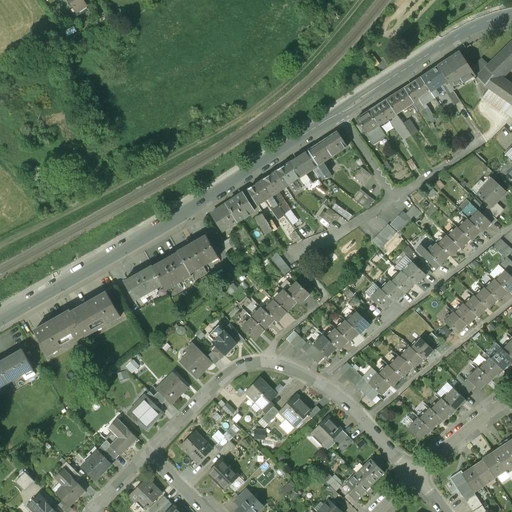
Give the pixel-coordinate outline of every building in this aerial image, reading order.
[(87,0),(72,0),(81,12),(91,5),(87,0)] [(511,42),(486,68),(492,75),(494,74),(499,77),(511,64),(511,42)] [(460,51),(437,66),(447,81),(448,83),(451,87),(460,81),(461,83),(475,75),(473,72),(460,51)] [(437,66),(420,77),(430,92),(441,85),(447,81),(437,66)] [(511,87),(499,77),(494,74),(492,75),(486,68),(477,77),(485,85),(511,104),(511,87)] [(420,77),(404,88),(413,103),(421,98),(422,101),(420,102),(423,106),(434,98),(430,92),(420,77)] [(448,83),(443,87),(447,94),(453,90),(451,87),(448,83)] [(404,88),(387,99),(397,114),(413,103),(404,88)] [(511,105),(489,89),(482,97),(505,113),(511,105)] [(460,101),(453,90),(447,94),(454,105),(460,101)] [(397,114),(387,99),(370,110),(380,125),(392,117),(393,119),(391,121),(403,139),(410,135),(403,123),(397,114)] [(432,104),(420,112),(430,128),(434,126),(432,123),(436,120),(431,114),(434,112),(433,110),(435,109),(432,104)] [(370,110),(357,119),(360,123),(358,125),(362,132),(364,130),(366,133),(380,125),(370,110)] [(417,133),(408,119),(403,123),(410,135),(412,136),(417,133)] [(339,130),(310,149),(319,165),(326,174),(330,171),(325,162),(349,145),(339,130)] [(319,165),(310,149),(303,153),(313,169),(319,165)] [(303,153),(290,162),(299,178),(304,175),(313,169),(303,153)] [(290,162),(276,171),(286,186),(294,181),(299,190),(305,187),(299,178),(290,162)] [(362,167),(355,176),(364,183),(372,174),(362,167)] [(276,171),(263,180),(279,205),(281,207),(286,203),(279,191),(286,186),(276,171)] [(311,184),(307,178),(306,178),(304,175),(299,178),(305,187),(308,191),(313,188),(314,190),(323,184),(321,181),(317,183),(316,181),(311,184)] [(491,178),(483,187),(479,183),(473,189),(492,207),(505,193),(491,178)] [(263,180),(249,189),(258,205),(267,199),(273,208),(279,205),(263,180)] [(361,189),(354,198),(368,209),(375,200),(361,189)] [(244,192),(228,203),(239,220),(255,210),(244,192)] [(482,214),(466,200),(457,209),(468,219),(480,231),(482,233),(491,223),(482,214)] [(228,203),(212,213),(223,230),(239,220),(228,203)] [(292,210),(286,203),(281,207),(286,214),(292,210)] [(281,207),(279,205),(273,208),(279,218),(286,214),(281,207)] [(421,214),(413,206),(409,210),(417,218),(421,214)] [(341,216),(330,207),(326,212),(334,218),(337,220),(341,216)] [(326,212),(323,210),(320,215),(330,223),(334,218),(326,212)] [(417,218),(409,210),(406,214),(411,219),(414,222),(417,218)] [(495,219),(486,210),(482,214),(491,223),(495,219)] [(406,214),(403,211),(399,216),(407,223),(411,219),(406,214)] [(274,230),(264,214),(258,218),(267,234),(270,232),(273,238),(276,236),(272,231),(274,230)] [(407,223),(399,216),(395,220),(403,227),(407,223)] [(468,219),(459,229),(470,239),(471,241),(480,231),(468,219)] [(403,227),(395,220),(391,224),(397,231),(398,232),(403,227)] [(397,231),(390,224),(386,228),(393,235),(397,231)] [(459,229),(457,227),(448,237),(459,247),(461,248),(470,239),(459,229)] [(393,235),(386,228),(382,233),(389,239),(393,235)] [(389,239),(382,233),(378,237),(385,243),(389,239)] [(207,235),(179,250),(180,252),(192,272),(220,256),(207,235)] [(448,237),(447,235),(438,245),(449,255),(451,257),(459,247),(448,237)] [(238,248),(232,237),(222,243),(228,253),(238,248)] [(378,237),(374,241),(381,248),(385,243),(378,237)] [(398,237),(386,243),(390,251),(402,244),(398,237)] [(501,239),(493,247),(497,251),(505,243),(501,239)] [(505,243),(497,251),(501,255),(509,247),(505,243)] [(437,244),(429,252),(422,245),(416,251),(436,269),(449,255),(438,245),(437,244)] [(511,250),(509,247),(501,255),(505,259),(507,257),(511,251),(511,250)] [(180,252),(155,266),(164,283),(167,288),(193,274),(192,272),(180,252)] [(279,252),(270,259),(273,263),(282,256),(279,252)] [(282,256),(273,263),(277,268),(286,261),(282,256)] [(505,259),(499,265),(503,269),(511,261),(507,257),(505,259)] [(286,261),(277,268),(280,272),(289,265),(286,261)] [(511,262),(511,261),(503,269),(505,271),(507,273),(511,268),(511,262)] [(412,263),(403,272),(415,283),(416,285),(425,275),(412,263)] [(154,265),(126,281),(133,292),(132,292),(136,299),(164,283),(155,266),(154,265)] [(289,265),(280,272),(284,277),(293,270),(289,265)] [(402,271),(393,280),(404,291),(406,292),(415,283),(403,272),(402,271)] [(505,271),(496,281),(507,292),(508,293),(511,288),(511,277),(507,273),(505,271)] [(391,279),(382,288),(394,299),(395,300),(404,291),(393,280),(391,279)] [(496,281),(494,279),(486,289),(497,299),(498,301),(507,292),(496,281)] [(311,293),(298,281),(288,291),(298,300),(301,303),(311,293)] [(382,288),(381,287),(372,296),(385,309),(394,299),(382,288)] [(486,289),(484,287),(475,297),(486,307),(488,309),(497,299),(486,289)] [(288,291),(285,288),(275,298),(288,310),(298,300),(288,291)] [(108,291),(72,311),(85,335),(86,336),(122,315),(108,291)] [(475,297),(474,295),(465,305),(476,316),(477,317),(486,307),(475,297)] [(288,310),(275,298),(265,308),(275,318),(279,321),(288,310)] [(465,305),(463,304),(454,313),(466,324),(467,325),(476,316),(465,305)] [(265,308),(263,306),(253,316),(266,328),(275,318),(265,308)] [(71,310),(36,329),(50,354),(85,335),(72,311),(71,310)] [(357,310),(348,320),(359,330),(361,331),(370,322),(357,310)] [(454,313),(453,312),(444,321),(457,333),(466,324),(454,313)] [(266,328),(253,316),(244,326),(257,338),(266,328)] [(347,318),(338,328),(349,338),(351,340),(359,330),(348,320),(347,318)] [(232,322),(226,329),(233,336),(239,330),(232,322)] [(226,329),(221,323),(210,334),(216,339),(214,341),(218,345),(226,353),(227,354),(239,341),(233,336),(226,329)] [(338,328),(337,327),(328,336),(337,345),(340,348),(349,338),(338,328)] [(296,330),(289,338),(292,341),(300,333),(296,330)] [(300,333),(292,341),(296,345),(304,337),(300,333)] [(328,336),(325,333),(316,343),(319,346),(323,350),(327,354),(328,355),(337,345),(328,336)] [(304,337),(296,345),(301,349),(303,346),(308,341),(304,337)] [(308,341),(303,346),(307,350),(315,342),(311,338),(308,341)] [(433,350),(420,338),(411,348),(422,358),(424,360),(433,350)] [(511,340),(503,350),(511,358),(511,340)] [(214,361),(195,342),(188,349),(192,352),(183,361),(199,377),(214,361)] [(315,342),(307,350),(311,354),(319,346),(316,343),(315,342)] [(226,353),(218,345),(214,350),(222,358),(226,353)] [(319,346),(311,354),(316,358),(323,350),(319,346)] [(411,348),(410,347),(401,356),(412,367),(413,368),(422,358),(411,348)] [(23,349),(0,361),(0,362),(11,382),(35,369),(23,349)] [(511,358),(503,350),(502,349),(491,359),(503,370),(509,364),(510,365),(511,363),(511,358)] [(323,350),(316,358),(320,362),(327,354),(323,350)] [(400,355),(391,364),(402,375),(403,376),(412,367),(401,356),(400,355)] [(491,359),(490,358),(480,369),(491,379),(497,373),(498,375),(503,370),(491,359)] [(348,360),(341,369),(345,373),(353,364),(348,360)] [(0,362),(0,388),(11,382),(0,362)] [(391,364),(390,363),(381,373),(392,383),(393,384),(402,375),(391,364)] [(353,364),(345,373),(349,377),(357,368),(353,364)] [(480,369),(478,367),(468,378),(479,390),(485,383),(486,384),(491,379),(480,369)] [(357,368),(349,377),(353,380),(361,372),(357,368)] [(190,386),(175,371),(168,379),(170,380),(160,390),(173,403),(190,386)] [(381,373),(379,371),(370,381),(375,386),(383,393),(392,383),(381,373)] [(361,372),(353,380),(357,384),(365,376),(361,372)] [(269,383),(262,376),(250,389),(259,399),(257,401),(264,408),(272,400),(271,399),(277,392),(268,384),(269,383)] [(365,376),(357,384),(361,388),(369,380),(365,376)] [(369,380),(361,388),(367,394),(375,386),(370,381),(369,380)] [(453,389),(443,400),(455,411),(460,405),(461,406),(466,401),(453,389)] [(298,394),(282,410),(288,417),(281,424),(289,432),(297,425),(310,412),(313,409),(298,394)] [(150,397),(140,407),(138,404),(131,411),(146,427),(156,417),(158,418),(164,411),(150,397)] [(443,400),(442,399),(431,410),(443,420),(449,414),(450,416),(455,411),(443,400)] [(234,413),(239,408),(231,400),(226,405),(234,413)] [(313,409),(310,412),(314,416),(322,408),(318,404),(313,409)] [(273,407),(263,417),(269,423),(278,413),(273,407)] [(431,410),(430,409),(420,419),(431,430),(437,424),(438,425),(443,420),(431,410)] [(343,428),(329,415),(313,431),(327,445),(334,438),(342,429),(343,428)] [(420,419),(418,418),(414,423),(407,416),(402,422),(409,428),(408,429),(420,440),(426,434),(427,435),(431,430),(420,419)] [(129,427),(119,418),(111,426),(121,436),(112,444),(122,453),(122,454),(139,437),(129,427)] [(266,438),(270,427),(256,422),(252,432),(266,438)] [(342,429),(334,438),(339,443),(348,435),(342,429)] [(203,436),(200,438),(194,433),(183,444),(197,457),(203,452),(206,455),(214,447),(203,436)] [(227,434),(217,444),(222,449),(231,439),(227,434)] [(231,439),(222,449),(227,454),(236,444),(231,439)] [(122,453),(112,444),(108,448),(118,457),(122,453)] [(511,468),(511,453),(506,444),(493,453),(504,471),(506,472),(511,468)] [(102,450),(95,457),(86,466),(98,478),(114,462),(102,450)] [(493,453),(482,459),(483,461),(494,477),(504,471),(493,453)] [(241,474),(223,457),(210,470),(227,487),(241,474)] [(372,457),(358,471),(369,483),(377,476),(384,470),(372,457)] [(78,468),(69,460),(64,465),(67,467),(73,474),(78,468)] [(483,461),(473,468),(484,486),(495,479),(494,477),(483,461)] [(73,474),(67,467),(59,475),(67,484),(60,491),(73,503),(84,492),(82,490),(85,486),(73,474)] [(474,493),(484,486),(473,468),(462,475),(474,493)] [(37,478),(28,469),(18,479),(27,488),(37,478)] [(369,483),(358,471),(348,481),(354,486),(350,490),(357,497),(364,489),(364,488),(369,483)] [(342,483),(334,475),(329,480),(331,483),(337,488),(342,483)] [(149,477),(132,494),(146,508),(163,491),(149,477)] [(337,488),(331,483),(326,488),(334,496),(340,491),(337,488)] [(475,495),(468,485),(459,491),(465,501),(475,495)] [(248,487),(241,495),(246,500),(254,492),(248,487)] [(48,500),(41,492),(29,504),(36,511),(35,511),(61,511),(49,499),(48,500)] [(256,511),(265,504),(254,492),(246,500),(242,504),(238,508),(241,511),(256,511)] [(166,495),(150,511),(158,511),(171,499),(166,495)] [(241,495),(236,499),(242,504),(246,500),(241,495)] [(475,495),(465,501),(469,507),(478,500),(475,495)] [(331,497),(325,503),(328,505),(323,511),(342,511),(345,510),(331,497)] [(478,500),(469,507),(472,511),(482,506),(478,500)] [(184,511),(176,503),(167,511),(184,511)]
